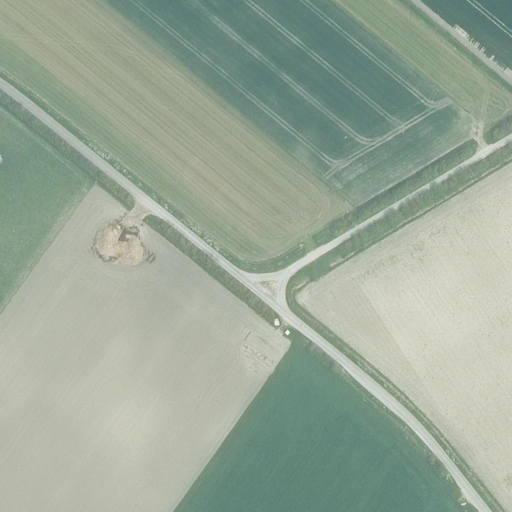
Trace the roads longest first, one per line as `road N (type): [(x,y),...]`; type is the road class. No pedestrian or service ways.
road 1 (unclassified): [(238,274),(0,82)]
road 2 (unclassified): [(486,511),(388,395),(286,312)]
road 3 (unclassified): [(511,138),(286,273)]
